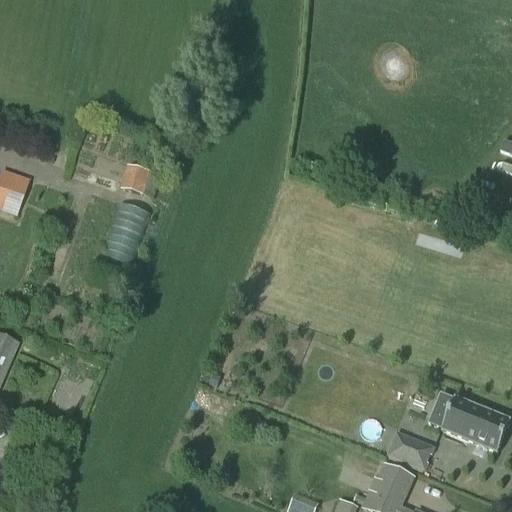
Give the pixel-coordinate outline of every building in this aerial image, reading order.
[(153,201),(159,178),(127,169),(120,192),(153,201)] [(0,201),(20,208),(28,183),(0,173),(0,201)] [(0,388),(18,347),(0,339),(0,388)] [(496,456),(497,457),(511,424),(510,423),(510,424),(455,401),(456,401),(454,400),(454,402),(440,397),(428,427),(442,432),(441,433),(442,434),(496,456)] [(425,475),(435,451),(396,435),(386,459),(425,475)] [(361,511),(362,511),(400,511),(409,495),(415,481),(382,466),(375,480),(361,511)] [(295,511),(323,511),(324,511),(299,502),(295,511)] [(350,511),(352,508),(340,503),(336,511),(350,511)]
